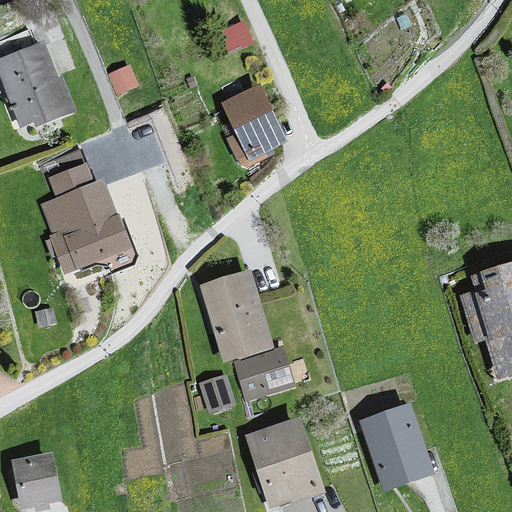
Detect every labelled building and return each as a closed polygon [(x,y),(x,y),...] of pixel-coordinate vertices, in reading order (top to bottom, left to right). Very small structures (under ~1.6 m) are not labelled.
[(233,47),(255,38),(248,17),(225,26),(233,47)] [(50,48),(0,65),(0,69),(22,134),(74,117),(50,48)] [(134,70),(112,80),(120,100),(143,91),(134,70)] [(269,88),(222,108),(247,166),(294,146),(269,88)] [(69,276),(137,250),(111,182),(99,186),(92,167),(54,181),(61,200),(43,207),(69,276)] [(511,272),(473,282),(476,294),(458,299),(471,352),(491,347),(500,382),(511,378),(511,272)] [(257,276),(206,293),(230,365),(281,348),(257,276)] [(284,355),(237,369),(247,404),(295,390),(284,355)] [(229,378),(200,388),(210,416),(239,406),(229,378)] [(414,406),(362,424),(386,494),(439,475),(414,406)] [(306,421),(247,439),(270,511),(329,493),(306,421)] [(59,461),(16,469),(24,511),(32,511),(67,505),(59,461)]
